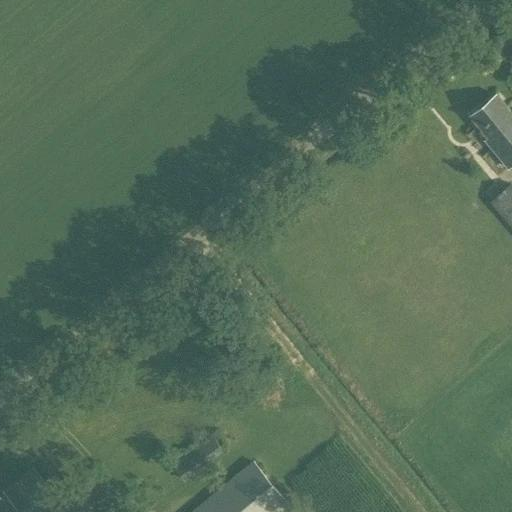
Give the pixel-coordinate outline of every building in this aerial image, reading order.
[(470,116),(489,138),(485,141),(508,168),(511,164),(511,112),(497,94),(470,116)] [(511,182),(490,202),(511,227),(511,182)] [(223,449),(212,434),(173,465),(184,479),(223,449)] [(281,511),(290,504),(254,461),(191,511),(281,511)] [(43,511),(53,505),(56,509),(62,506),(34,468),(5,489),(21,511),(43,511)]
